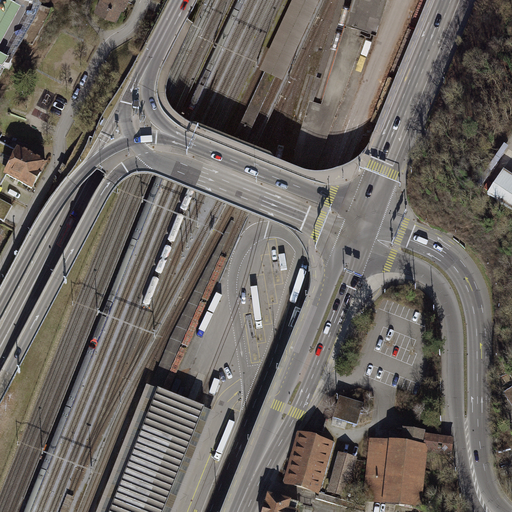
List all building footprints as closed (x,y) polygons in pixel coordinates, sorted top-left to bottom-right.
[(4,0),(3,0),(0,6),(0,64),(2,66),(7,58),(0,54),(0,48),(22,9),(4,0)] [(100,0),(97,9),(118,19),(123,8),(125,9),(129,0),(100,0)] [(290,0),(260,67),(265,70),(271,72),(277,75),(283,78),(319,0),(290,0)] [(353,0),(347,24),(370,31),(372,32),(377,33),(386,0),(353,0)] [(271,72),(265,70),(235,137),(246,142),(277,75),(271,72)] [(21,151),(8,174),(34,189),(47,166),(21,151)] [(511,168),(504,164),(488,188),(511,203),(511,168)] [(0,219),(4,222),(13,205),(0,198),(0,219)] [(0,237),(0,257),(8,243),(0,237)] [(198,408),(159,392),(151,412),(111,511),(171,511),(210,413),(204,410),(198,408)] [(366,405),(343,398),(336,418),(359,425),(366,405)] [(407,432),(406,445),(432,448),(432,455),(455,458),(456,441),(407,432)] [(336,442),(300,433),(286,486),(322,496),(336,442)] [(406,445),(371,441),(364,502),(427,511),(432,455),(432,448),(406,445)] [(360,460),(342,456),(332,496),(352,501),(360,460)] [(307,511),(309,506),(274,497),(270,511),(307,511)]
